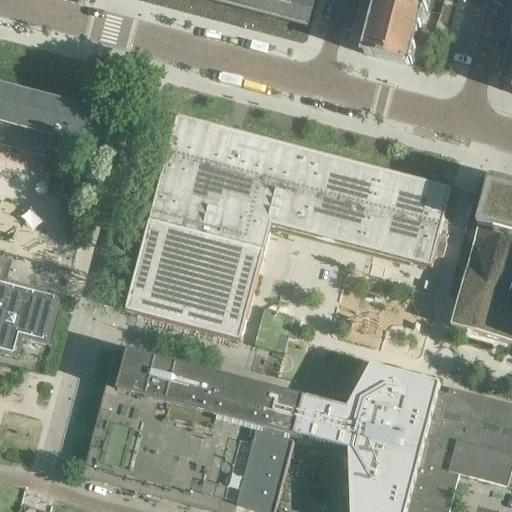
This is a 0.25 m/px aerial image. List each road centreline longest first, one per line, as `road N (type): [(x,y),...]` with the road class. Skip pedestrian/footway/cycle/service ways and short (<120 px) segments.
road 1 (residential): [(319,85),(0,1)]
road 2 (residential): [(467,124),(319,85)]
road 3 (residential): [(467,124),(499,0)]
